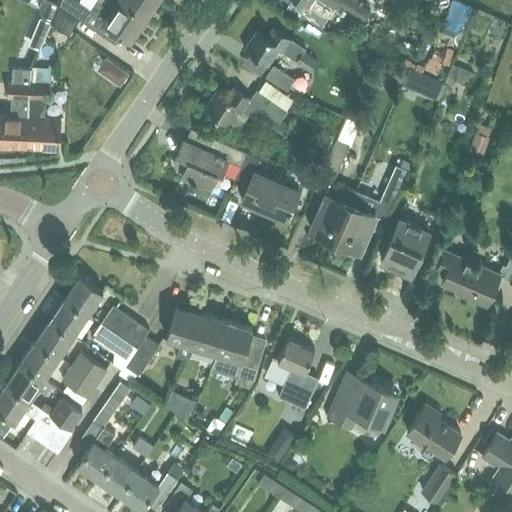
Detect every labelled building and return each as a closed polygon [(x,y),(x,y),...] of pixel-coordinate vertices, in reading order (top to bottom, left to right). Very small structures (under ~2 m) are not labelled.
[(78,0),(60,0),(59,3),(80,17),(96,28),(103,19),(114,26),(120,30),(118,32),(121,34),(122,32),(131,37),(147,14),(126,0),(96,0),(91,8),(85,4),(78,0)] [(126,0),(147,14),(156,0),(126,0)] [(302,0),(312,6),(306,15),(324,26),(339,2),(363,18),(369,9),(356,0),(302,0)] [(59,3),(51,22),(68,34),(80,17),(59,3)] [(317,59),(317,58),(304,50),(306,48),(274,26),(268,35),(257,28),(244,47),(269,64),(279,49),(282,51),(283,49),(311,68),(317,59)] [(425,67),(437,73),(442,61),(440,60),(442,55),(434,51),(431,56),(430,56),(425,67)] [(266,75),(287,89),(295,77),(274,63),(266,75)] [(0,143),(28,145),(30,83),(31,67),(12,66),(12,83),(9,83),(8,100),(11,100),(10,119),(0,118),(0,143)] [(117,66),(112,74),(113,79),(120,84),(128,74),(117,66)] [(410,67),(403,84),(404,84),(418,90),(425,73),(411,67),(410,67)] [(30,83),(28,145),(60,146),(61,118),(45,117),(46,97),(50,97),(51,84),(30,83)] [(204,107),(221,118),(238,129),(248,114),(282,137),(288,128),(278,121),(286,109),(257,88),(251,97),(234,85),(228,95),(217,88),(204,107)] [(310,228),(336,239),(358,188),(347,184),(341,198),(328,193),(349,142),(352,143),(356,129),(356,125),(352,119),(349,118),(339,138),(336,137),(324,164),(314,187),(326,192),(310,228)] [(483,153),(489,135),(487,135),(490,126),(480,122),(476,131),(475,131),(469,149),(483,153)] [(321,135),(313,151),(323,156),(332,139),(321,135)] [(241,164),(247,150),(214,136),(208,149),(184,138),(178,153),(175,159),(176,168),(183,172),(211,185),(217,170),(222,172),(228,158),(241,164)] [(261,156),(247,150),(241,164),(236,176),(249,182),(242,198),(286,217),(299,187),(256,168),(261,156)] [(403,158),(400,165),(409,169),(412,162),(403,158)] [(305,161),(307,172),(317,170),(316,160),(305,161)] [(395,201),(398,196),(410,169),(409,169),(400,165),(397,163),(385,190),(381,198),(358,188),(336,239),(360,249),(375,214),(387,219),(395,201)] [(411,271),(419,253),(436,214),(407,201),(382,258),(411,271)] [(487,304),(495,286),(501,272),(445,249),(437,267),(438,268),(440,264),(448,268),(442,281),(463,290),(462,293),(487,304)] [(80,274),(65,296),(88,312),(104,291),(80,274)] [(50,317),(74,334),(88,312),(65,296),(50,317)] [(188,358),(192,345),(202,311),(201,311),(202,307),(200,305),(182,299),(179,301),(178,304),(177,304),(171,323),(167,338),(181,342),(176,355),(188,358)] [(101,321),(136,346),(149,328),(114,303),(101,321)] [(165,308),(153,324),(161,330),(173,314),(165,308)] [(227,319),(202,311),(192,345),(217,352),(227,319)] [(50,317),(35,339),(59,356),(74,334),(50,317)] [(253,326),(227,319),(217,352),(230,356),(228,360),(233,371),(238,373),(235,381),(248,385),(256,373),(266,339),(250,334),(253,326)] [(92,334),(114,350),(113,361),(123,367),(136,346),(101,321),(92,334)] [(126,363),(140,373),(160,344),(146,334),(126,363)] [(315,348),(288,336),(278,359),(271,356),(265,372),(284,381),(278,395),(302,406),(316,376),(305,371),(315,348)] [(53,383),(44,377),(59,356),(35,339),(20,361),(52,383),(53,383)] [(82,349),(71,364),(97,382),(107,368),(82,349)] [(30,398),(37,387),(46,393),(52,383),(20,361),(6,382),(30,398)] [(97,382),(71,364),(62,377),(88,395),(97,382)] [(341,388),(333,406),(329,415),(351,424),(356,412),(382,423),(389,407),(391,408),(397,392),(360,376),(353,393),(341,388)] [(130,387),(120,379),(112,391),(122,398),(130,387)] [(68,425),(43,407),(30,398),(6,382),(0,390),(0,410),(15,420),(24,408),(37,417),(28,430),(58,450),(72,429),(71,428),(68,426),(68,425)] [(135,397),(150,406),(157,395),(143,385),(135,397)] [(188,418),(196,400),(173,390),(167,403),(188,418)] [(122,398),(112,391),(93,419),(102,426),(103,426),(103,425),(122,398)] [(54,406),(47,402),(43,407),(68,425),(68,426),(71,428),(83,410),(61,395),(59,399),(54,406)] [(406,431),(445,457),(450,448),(461,432),(438,417),(441,412),(425,402),(414,419),(406,431)] [(103,426),(102,426),(94,439),(77,463),(99,478),(116,454),(105,446),(114,434),(103,426)] [(486,448),(482,456),(497,465),(492,472),(509,484),(503,493),(511,498),(511,436),(510,439),(497,431),(486,448)] [(132,446),(146,455),(154,444),(140,434),(132,446)] [(272,448),(267,455),(277,461),(284,452),(277,447),(272,448)] [(99,478),(120,493),(137,468),(116,454),(99,478)] [(298,459),(288,454),(283,463),(292,469),(298,459)] [(232,457),(228,464),(237,470),(241,463),(232,457)] [(422,490),(437,500),(456,472),(440,462),(422,490)] [(168,470),(159,483),(137,468),(120,493),(142,508),(147,501),(156,508),(177,477),(168,470)] [(254,468),(249,475),(258,481),(257,483),(277,496),(284,485),(264,472),(264,474),(254,468)] [(207,511),(208,511),(185,496),(192,486),(182,479),(167,500),(178,507),(174,511),(207,511)] [(298,509),(305,499),(284,485),(277,496),(298,509)] [(301,511),(324,511),(305,499),(298,509),(301,511)]
